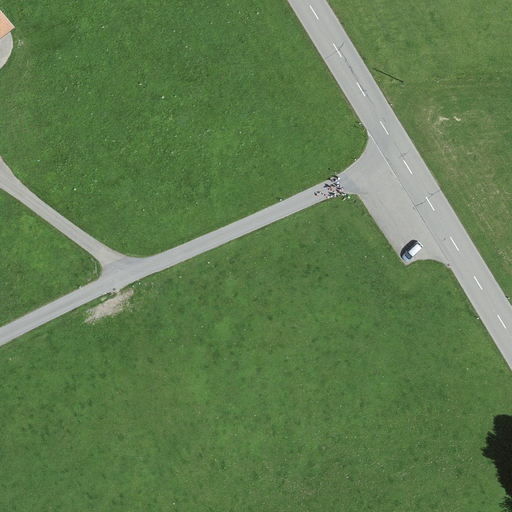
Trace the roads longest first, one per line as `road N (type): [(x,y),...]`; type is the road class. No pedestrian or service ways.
road 1 (unclassified): [(402,154),(0,341)]
road 2 (tertiary): [(511,338),(402,154)]
road 3 (tertiary): [(402,154),(307,0)]
